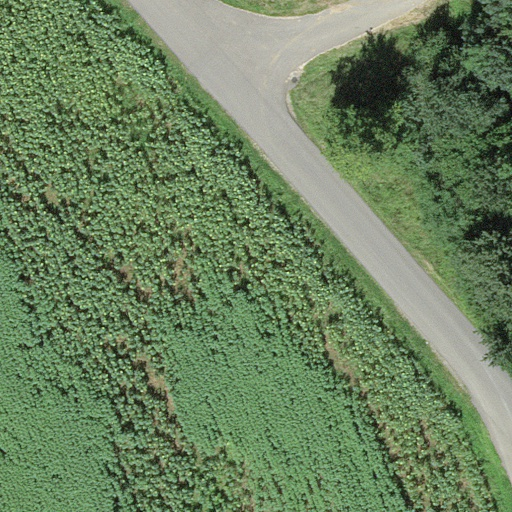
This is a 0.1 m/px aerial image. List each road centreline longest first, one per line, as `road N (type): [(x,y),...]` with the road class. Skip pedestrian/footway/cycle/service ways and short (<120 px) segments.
road 1 (unclassified): [(511,405),(159,0)]
road 2 (track): [(214,59),(399,2)]
